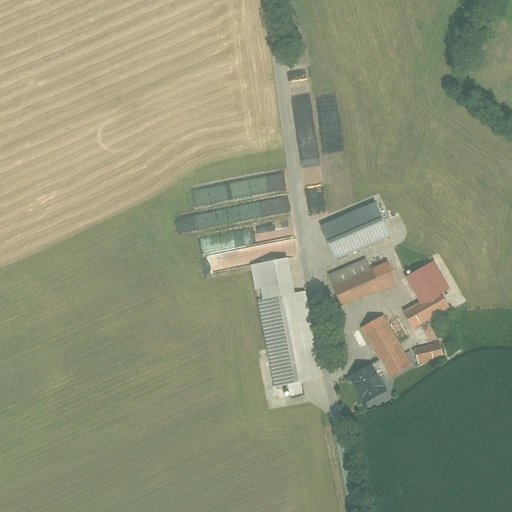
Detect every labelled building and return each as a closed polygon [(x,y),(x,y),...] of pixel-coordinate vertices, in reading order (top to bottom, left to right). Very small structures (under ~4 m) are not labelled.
[(335,259),(392,238),(378,201),(331,218),(332,221),(322,225),(335,259)] [(288,260),(249,268),(254,295),(261,293),(263,304),(256,305),(273,392),(321,382),(304,296),(297,297),(295,298),(288,260)] [(326,279),(341,312),(397,287),(388,266),(371,274),(365,261),(326,279)] [(408,281),(405,283),(419,306),(403,316),(412,332),(449,311),(441,298),(451,293),(434,265),(408,281)] [(413,368),(384,319),(360,333),(378,364),(348,382),(364,409),(387,395),(382,387),(413,368)] [(439,346),(414,351),(418,367),(443,362),(439,346)]
